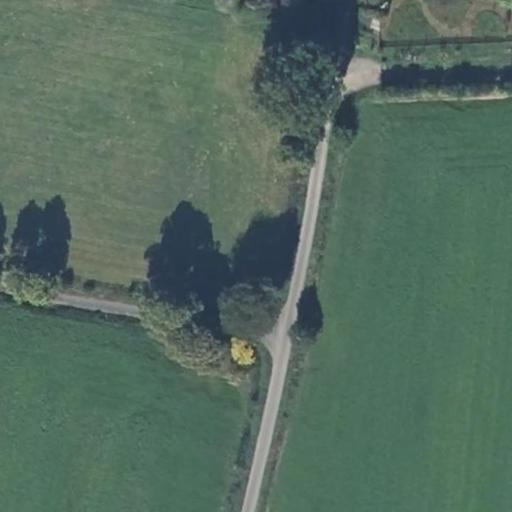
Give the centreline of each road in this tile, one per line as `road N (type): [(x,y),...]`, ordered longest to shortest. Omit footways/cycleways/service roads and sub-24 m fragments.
road 1 (unclassified): [(283,333),(0,287)]
road 2 (unclassified): [(283,333),(338,74)]
road 3 (unclassified): [(246,511),(283,333)]
road 4 (unclassified): [(338,74),(511,74)]
